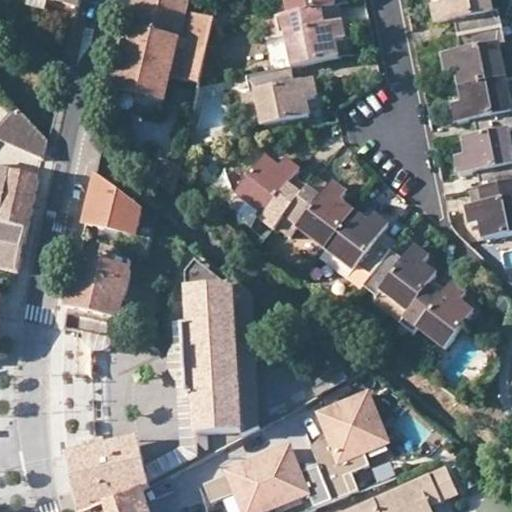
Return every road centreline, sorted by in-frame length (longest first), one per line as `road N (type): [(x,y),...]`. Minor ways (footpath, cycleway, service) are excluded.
road 1 (tertiary): [(37,446),(41,312),(107,0)]
road 2 (residential): [(439,221),(385,0)]
